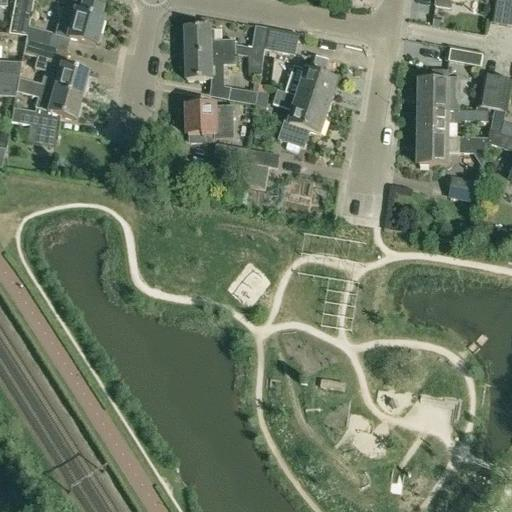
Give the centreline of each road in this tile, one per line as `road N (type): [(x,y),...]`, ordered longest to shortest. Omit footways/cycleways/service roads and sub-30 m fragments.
road 1 (residential): [(389,36),(197,0)]
road 2 (residential): [(361,211),(389,36)]
road 3 (residential): [(130,143),(154,0)]
